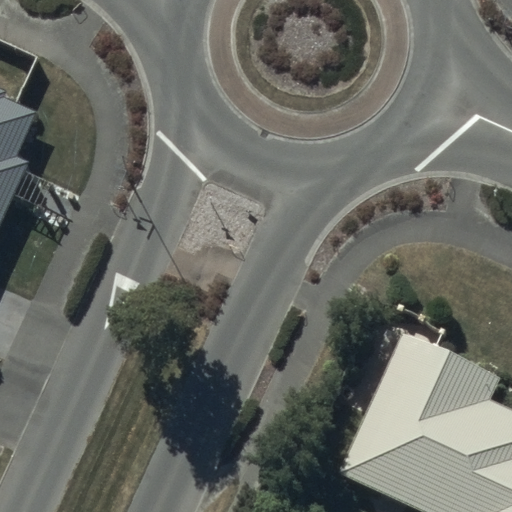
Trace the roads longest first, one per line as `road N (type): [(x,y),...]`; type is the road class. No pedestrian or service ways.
road 1 (tertiary): [(23,511),(198,116)]
road 2 (tertiary): [(315,175),(161,511)]
road 3 (tertiary): [(431,102),(383,155),(315,175)]
road 4 (tertiary): [(315,175),(238,154),(198,116)]
road 5 (tertiary): [(198,116),(178,63),(184,0)]
